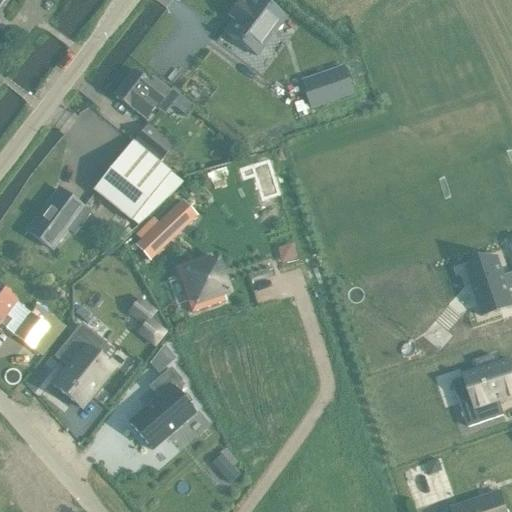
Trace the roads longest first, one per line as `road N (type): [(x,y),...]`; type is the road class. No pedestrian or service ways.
road 1 (tertiary): [(0,166),(127,0)]
road 2 (unclassified): [(96,511),(0,400)]
